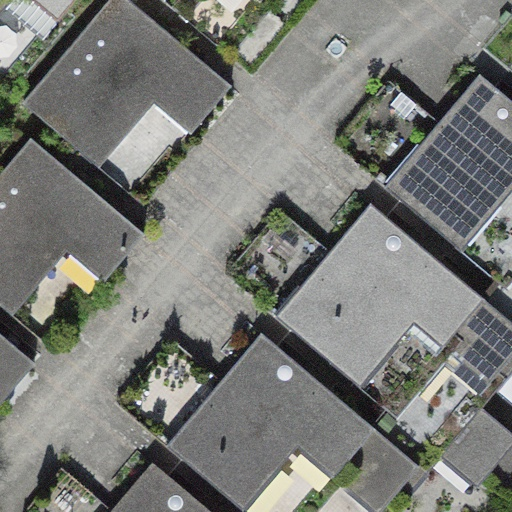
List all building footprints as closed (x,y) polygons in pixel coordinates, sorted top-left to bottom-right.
[(0,0),(55,0),(68,10),(76,0),(0,0)] [(128,0),(110,0),(23,103),(136,199),(231,87),(192,54),(128,0)] [(225,0),(162,0),(199,31),(225,0)] [(212,42),(223,51),(262,5),(257,0),(225,0),(199,31),(212,42)] [(511,102),(479,75),(459,99),(439,123),(511,184),(511,102)] [(385,188),(495,281),(497,282),(511,263),(511,184),(439,123),(414,153),(385,188)] [(31,139),(0,175),(0,305),(6,310),(70,234),(90,251),(120,215),(96,194),(31,139)] [(442,347),(497,282),(495,281),(481,298),(370,204),(351,228),(331,252),(442,347)] [(113,270),(144,235),(132,225),(120,215),(90,251),(113,270)] [(28,329),(49,347),(113,270),(90,251),(70,234),(6,310),(28,329)] [(388,411),(442,347),(331,252),(304,283),(276,317),(386,410),(388,411)] [(487,385),(511,355),(511,263),(497,282),(442,347),(444,349),(487,385)] [(1,335),(0,334),(0,357),(11,344),(1,335)] [(333,476),(388,411),(386,410),(371,427),(261,334),(243,356),(221,381),(333,476)] [(0,396),(4,400),(34,364),(24,355),(11,344),(0,357),(0,396)] [(375,511),(378,511),(472,401),(455,386),(442,376),(436,383),(424,372),(444,349),(442,347),(388,411),(333,476),(334,477),(375,511)] [(511,405),(511,355),(487,385),(511,405)] [(244,511),(302,511),(333,476),(221,381),(196,411),(167,446),(244,511)] [(491,511),(511,488),(511,434),(506,430),(472,401),(378,511),(491,511)] [(113,511),(210,511),(152,463),(133,486),(112,511),(113,511)] [(341,511),(320,494),(334,477),(333,476),(302,511),(341,511)] [(511,511),(511,488),(491,511),(511,511)]
